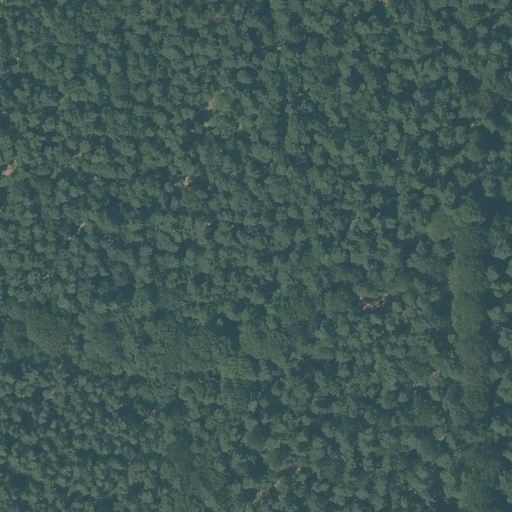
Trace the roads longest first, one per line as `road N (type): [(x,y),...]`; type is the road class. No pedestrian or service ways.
road 1 (track): [(490,511),(466,0)]
road 2 (track): [(158,339),(236,348),(293,316),(402,232),(511,184)]
road 3 (track): [(179,511),(158,339)]
road 4 (track): [(0,317),(158,339)]
